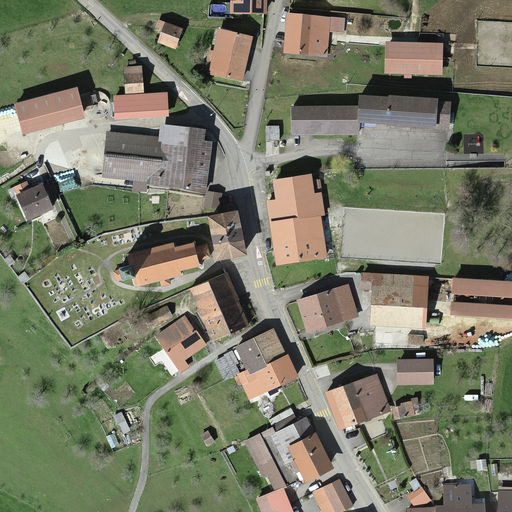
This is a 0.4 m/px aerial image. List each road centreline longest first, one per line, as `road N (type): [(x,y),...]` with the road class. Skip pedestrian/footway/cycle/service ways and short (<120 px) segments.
road 1 (secondary): [(237,158),(267,299),(373,511)]
road 2 (track): [(131,511),(142,480),(144,407),(227,344),(278,321)]
road 3 (secondary): [(84,0),(198,105),(237,158)]
road 4 (residential): [(237,158),(279,0)]
